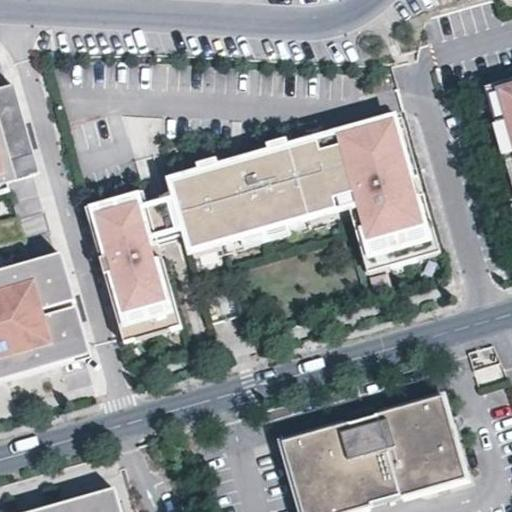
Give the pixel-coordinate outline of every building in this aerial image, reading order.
[(511,148),(496,94),(511,89),(511,81),(482,90),(511,194),(511,148)] [(511,89),(496,94),(511,148),(511,89)] [(38,179),(13,92),(0,96),(0,169),(5,189),(38,179)] [(405,133),(402,121),(389,124),(392,137),(405,133)] [(200,178),(171,186),(190,249),(218,241),(219,246),(309,220),(308,216),(335,208),(334,202),(346,198),(348,208),(365,266),(389,259),(392,269),(416,262),(413,252),(437,246),(423,197),(413,200),(409,182),(418,180),(405,133),(392,137),(389,124),(329,141),(332,151),(320,155),(318,145),(289,153),(269,159),(219,173),(200,178)] [(332,151),(329,141),(318,145),(320,155),(332,151)] [(219,173),(216,163),(197,169),(200,178),(219,173)] [(423,197),(418,180),(409,182),(413,200),(423,197)] [(183,329),(143,195),(131,198),(134,207),(100,218),(97,208),(86,212),(125,346),(137,342),(134,333),(168,323),(171,332),(183,329)] [(100,218),(134,207),(131,198),(97,208),(100,218)] [(222,255),(312,230),(310,225),(338,217),(336,211),(348,208),(346,198),(334,202),(335,208),(308,216),(309,220),(219,246),(218,241),(190,249),(193,258),(221,251),(222,255)] [(0,250),(21,244),(16,224),(0,228),(0,250)] [(416,262),(440,255),(437,246),(413,252),(416,262)] [(392,269),(389,259),(365,266),(368,276),(392,269)] [(0,292),(66,274),(62,261),(0,279),(0,292)] [(88,351),(66,274),(32,284),(54,360),(88,351)] [(54,360),(32,284),(0,292),(0,375),(43,363),(54,360)] [(171,332),(168,323),(134,333),(137,342),(171,332)] [(0,388),(91,362),(88,351),(54,360),(43,363),(0,375),(0,388)] [(442,406),(282,454),(286,457),(341,441),(341,442),(386,429),(385,428),(441,412),(442,406)] [(466,486),(442,406),(441,412),(462,485),(407,501),(408,503),(466,486)] [(341,441),(286,457),(302,511),(370,511),(407,501),(462,485),(441,412),(385,428),(386,429),(341,442),(341,441)] [(302,511),(286,457),(282,454),(299,511),(302,511)] [(89,511),(116,504),(114,497),(59,511),(89,511)]
